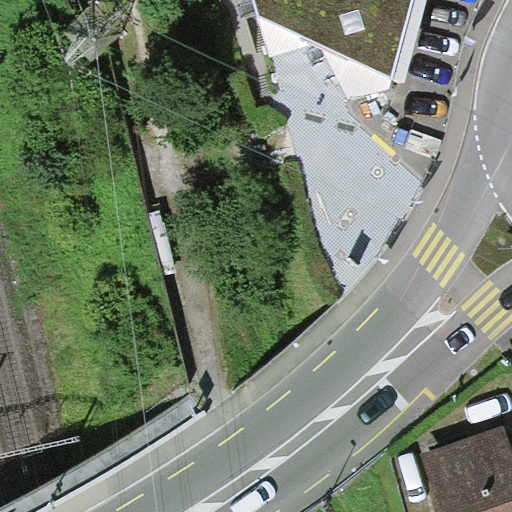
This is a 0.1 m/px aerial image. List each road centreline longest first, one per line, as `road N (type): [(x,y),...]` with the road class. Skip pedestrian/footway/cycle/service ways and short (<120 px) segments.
road 1 (secondary): [(511,141),(391,369)]
road 2 (secondary): [(391,369),(196,511)]
road 3 (secondary): [(391,369),(511,279)]
